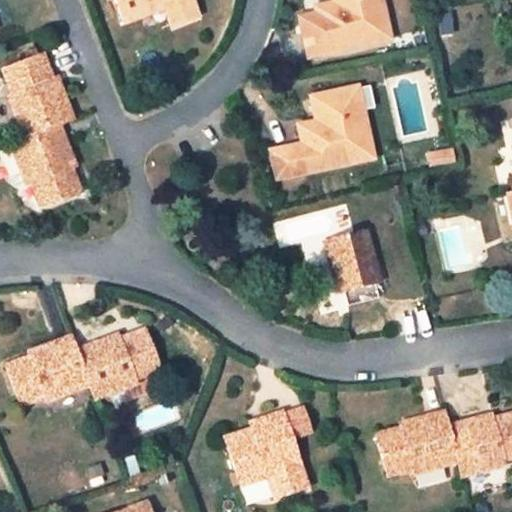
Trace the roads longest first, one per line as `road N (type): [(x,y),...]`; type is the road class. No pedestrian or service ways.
road 1 (residential): [(131,262),(253,335),(341,360),(476,348),(511,336)]
road 2 (residential): [(121,149),(212,100),(254,26),(255,0)]
road 3 (residential): [(64,0),(121,149)]
road 4 (residential): [(0,267),(131,262)]
